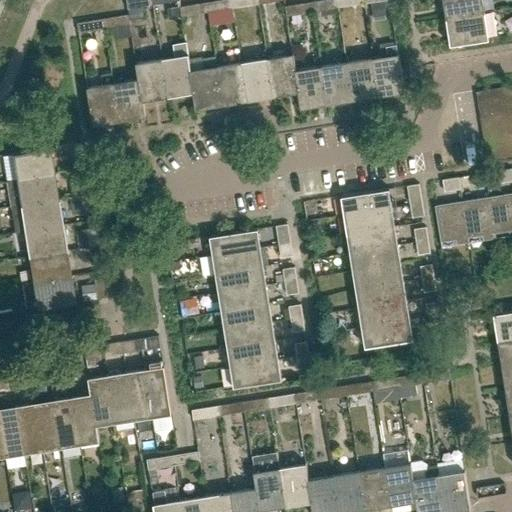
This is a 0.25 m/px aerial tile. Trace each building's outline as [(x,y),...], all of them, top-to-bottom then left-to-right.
[(126,0),(128,8),(147,5),(145,0),(126,0)] [(215,10),(233,7),(232,0),(218,0),(214,1),(215,10)] [(320,10),(338,7),(336,0),(321,0),(319,0),(320,10)] [(444,0),(447,18),(485,12),(483,0),(444,0)] [(182,15),(201,13),(199,3),(180,6),(182,15)] [(287,15),(305,12),(304,3),(285,6),(287,15)] [(485,12),(447,18),(451,44),(490,38),(485,12)] [(113,27),(131,24),(129,14),(111,17),(113,27)] [(79,32),(105,28),(104,19),(77,23),(79,32)] [(175,55),(162,57),(169,95),(193,91),(194,91),(190,69),(191,69),(188,53),(187,41),(174,43),(175,55)] [(386,47),(387,53),(372,56),(378,94),(405,90),(398,52),(397,45),(386,47)] [(295,68),(296,68),(293,52),(267,56),(273,95),(298,91),(299,91),(295,68)] [(248,99),(273,95),(267,56),(242,61),(248,99)] [(353,98),(378,94),(372,56),(346,60),(353,98)] [(143,100),(143,99),(168,95),(162,57),(136,61),(139,77),(143,100)] [(327,102),(353,98),(346,60),(321,64),(327,102)] [(222,103),(248,99),(242,61),(216,65),(222,103)] [(301,107),(327,102),(321,64),(296,68),(295,68),(299,91),(298,91),(301,107)] [(216,65),(203,67),(191,69),(190,69),(194,91),(193,91),(196,107),(222,103),(216,65)] [(103,83),(87,85),(93,124),(120,120),(114,81),(112,72),(102,74),(104,83),(103,83)] [(146,115),(143,99),(143,100),(139,77),(114,81),(120,120),(146,115)] [(502,99),(511,97),(511,85),(500,88),(502,99)] [(479,103),(502,99),(500,88),(477,91),(479,103)] [(504,111),(511,109),(511,97),(502,99),(504,111)] [(480,114),(504,111),(502,99),(479,103),(480,114)] [(482,126),(506,122),(504,111),(480,114),(482,126)] [(484,137),(508,133),(506,122),(482,126),(484,137)] [(486,148),(509,144),(508,133),(484,137),(486,148)] [(77,170),(86,168),(87,168),(82,142),(73,143),(77,170)] [(487,159),(511,155),(509,144),(486,148),(487,159)] [(19,179),(57,173),(53,146),(14,153),(19,179)] [(502,182),(511,180),(511,168),(501,170),(502,182)] [(14,206),(61,198),(57,173),(19,179),(10,180),(14,206)] [(476,186),(488,184),(486,173),(474,175),(476,186)] [(81,195),(91,194),(88,175),(78,177),(81,195)] [(445,191),(459,189),(461,188),(459,177),(444,179),(445,191)] [(411,204),(423,202),(420,183),(408,185),(411,204)] [(345,215),(393,207),(390,187),(342,195),(345,215)] [(511,234),(511,192),(489,196),(496,237),(495,231),(509,229),(510,235),(511,234)] [(91,194),(81,195),(84,213),(94,211),(91,194)] [(496,237),(489,196),(463,200),(469,242),(470,241),(469,236),(483,233),(484,239),(496,237)] [(14,206),(12,206),(16,232),(27,230),(65,224),(61,198),(14,206)] [(456,238),(457,244),(469,242),(463,200),(435,204),(442,246),(443,246),(442,240),(456,238)] [(413,217),(424,215),(425,215),(423,202),(411,204),(413,217)] [(348,233),(396,225),(393,207),(345,215),(348,233)] [(279,244),(291,242),(288,223),(276,225),(279,244)] [(31,255),(69,249),(65,224),(27,230),(31,255)] [(351,252),(399,244),(396,225),(348,233),(351,252)] [(89,246),(99,245),(96,227),(87,228),(89,246)] [(262,247),(261,246),(258,227),(210,235),(213,255),(262,247)] [(427,227),(426,227),(415,228),(417,241),(429,239),(427,227)] [(417,241),(419,254),(431,252),(429,239),(417,241)] [(291,242),(279,244),(281,257),(293,255),(291,242)] [(354,270),(402,263),(399,244),(351,252),(354,270)] [(99,245),(89,246),(92,264),(102,263),(99,245)] [(213,255),(201,257),(203,275),(216,273),(265,265),(264,261),(267,261),(264,246),(261,246),(262,247),(213,255)] [(35,281),(73,275),(69,249),(31,255),(35,281)] [(357,289),(405,281),(402,263),(354,270),(357,289)] [(435,276),(433,264),(421,265),(423,278),(435,276)] [(219,292),(267,284),(265,265),(216,273),(219,292)] [(285,281),(297,279),(295,267),(283,269),(285,281)] [(35,281),(24,283),(28,309),(39,307),(78,301),(73,275),(35,281)] [(423,278),(425,291),(437,289),(435,276),(423,278)] [(98,298),(107,297),(104,277),(95,279),(98,298)] [(297,279),(285,281),(287,294),(299,292),(297,279)] [(360,307),(408,300),(405,281),(357,289),(360,307)] [(222,310),(270,303),(267,284),(219,292),(222,310)] [(363,326),(411,318),(408,300),(360,307),(363,326)] [(429,316),(440,314),(439,301),(427,303),(429,316)] [(225,329),(273,321),(270,303),(222,310),(225,329)] [(291,320),(303,318),(301,304),(289,306),(291,320)] [(497,340),(511,337),(511,309),(493,313),(497,340)] [(429,316),(431,329),(443,327),(440,314),(429,316)] [(303,318),(291,320),(293,332),(305,330),(303,318)] [(411,318),(363,326),(366,345),(414,338),(411,318)] [(228,347),(276,340),(273,321),(225,329),(228,347)] [(148,349),(161,347),(159,335),(146,337),(148,349)] [(501,365),(511,363),(511,337),(497,340),(501,365)] [(122,341),(124,353),(137,351),(135,339),(122,341)] [(231,366),(279,358),(276,340),(228,347),(231,366)] [(111,355),(124,353),(122,341),(109,343),(111,355)] [(297,356),(309,354),(307,341),(295,343),(297,356)] [(87,359),(99,357),(97,345),(85,347),(87,359)] [(309,354),(297,356),(299,368),(311,367),(309,354)] [(194,369),(203,367),(201,355),(192,357),(194,369)] [(279,358),(231,366),(234,386),(282,378),(279,358)] [(506,391),(511,389),(511,363),(501,365),(506,391)] [(68,366),(70,378),(83,375),(81,364),(68,366)] [(145,367),(153,416),(172,413),(164,364),(145,367)] [(57,379),(70,378),(68,366),(56,368),(57,379)] [(134,419),(153,416),(145,367),(126,370),(134,419)] [(432,381),(451,378),(449,369),(431,372),(432,381)] [(31,372),(33,383),(46,381),(44,370),(31,372)] [(115,422),(134,419),(126,370),(108,373),(115,422)] [(20,385),(33,383),(31,372),(18,373),(20,385)] [(97,424),(115,422),(108,373),(89,376),(91,392),(92,392),(97,425),(97,424)] [(399,386),(415,384),(417,383),(416,374),(397,377),(399,386)] [(0,376),(0,388),(9,387),(7,375),(0,376)] [(380,389),(399,386),(397,377),(379,380),(380,389)] [(346,385),(348,394),(366,392),(364,382),(346,385)] [(330,397),(348,394),(346,385),(328,388),(330,397)] [(296,393),(297,402),(315,400),(313,391),(296,393)] [(100,440),(97,424),(97,425),(92,392),(91,392),(73,395),(81,443),(100,440)] [(278,405),(297,402),(296,393),(277,396),(278,405)] [(62,446),(81,443),(73,395),(54,398),(62,446)] [(43,449),(62,446),(54,398),(36,401),(43,449)] [(244,402),(245,411),(263,408),(262,399),(244,402)] [(25,452),(43,449),(36,401),(17,404),(25,452)] [(227,414),(245,411),(244,402),(225,404),(227,414)] [(0,415),(6,455),(25,452),(17,404),(0,406),(0,415)] [(194,419),(211,416),(210,407),(192,410),(194,419)] [(385,466),(391,504),(417,500),(414,477),(411,461),(409,449),(383,453),(385,466)] [(182,464),(200,461),(199,451),(181,454),(182,464)] [(149,469),(175,465),(174,455),(147,459),(149,469)] [(419,460),(411,461),(414,477),(417,500),(418,511),(441,511),(445,511),(439,473),(437,465),(427,466),(427,463),(419,460)] [(309,478),(307,462),(280,466),(286,504),(312,500),(309,478)] [(261,509),(261,508),(286,504),(280,466),(254,470),(256,486),(257,486),(261,509)] [(366,508),(391,504),(385,466),(360,470),(366,508)] [(439,473),(445,511),(472,507),(465,469),(439,473)] [(340,511),(341,511),(366,508),(360,470),(334,474),(340,511)] [(313,511),(340,511),(334,474),(309,478),(312,500),(313,511)] [(261,511),(261,508),(261,509),(257,486),(256,486),(231,490),(234,511),(261,511)] [(208,511),(234,511),(231,490),(206,494),(208,511)] [(152,492),(154,503),(165,501),(164,491),(152,492)] [(182,511),(208,511),(206,494),(180,498),(182,511)] [(18,497),(20,509),(32,507),(30,495),(18,497)] [(155,511),(182,511),(180,498),(165,501),(154,503),(155,511)]
